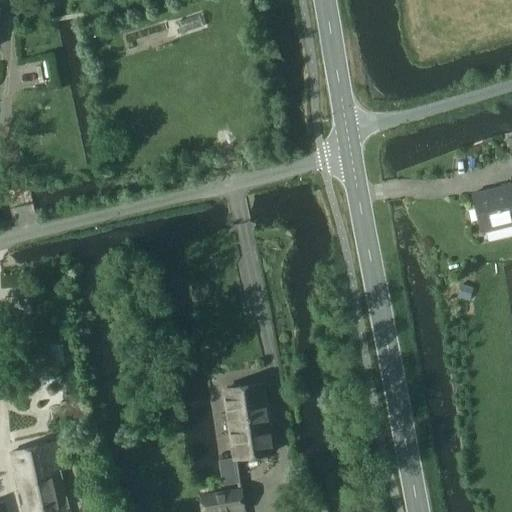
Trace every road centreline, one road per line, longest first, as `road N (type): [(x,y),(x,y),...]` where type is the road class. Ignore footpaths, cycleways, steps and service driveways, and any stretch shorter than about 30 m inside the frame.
road 1 (residential): [(0,241),(356,156)]
road 2 (tertiary): [(421,511),(356,156)]
road 3 (residential): [(351,132),(511,84)]
road 4 (tertiary): [(351,132),(329,0)]
